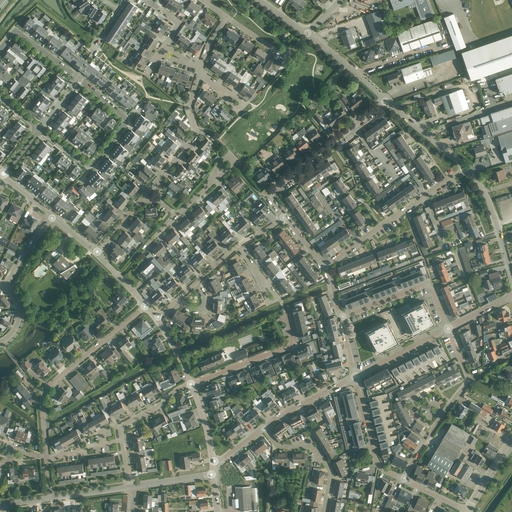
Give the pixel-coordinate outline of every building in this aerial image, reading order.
[(83,0),(72,0),(73,0),(76,5),(78,4),(81,8),(79,10),(90,3),(89,2),(90,2),(89,0),(83,0)] [(171,9),(176,0),(165,0),(165,1),(168,3),(167,4),(167,6),(171,9)] [(182,9),(188,0),(183,0),(183,1),(181,0),(176,0),(171,9),(174,11),(176,11),(178,10),(180,11),(181,11),(182,9)] [(190,2),(188,1),(188,0),(182,9),(181,11),(188,16),(191,12),(196,5),(193,2),(190,2)] [(289,0),(288,2),(294,7),(295,6),(300,10),(300,11),(302,7),(305,3),(301,0),(289,0)] [(390,0),(394,10),(415,3),(421,20),(434,15),(427,0),(390,0)] [(90,3),(79,10),(81,13),(86,16),(87,14),(92,17),(90,19),(91,19),(97,9),(97,8),(97,7),(94,5),(93,6),(92,5),(90,9),(89,8),(87,5),(90,3)] [(127,7),(134,12),(137,7),(130,3),(127,7)] [(194,24),(200,16),(197,14),(200,9),(200,7),(196,5),(191,12),(195,16),(193,20),(195,21),(193,23),(194,24)] [(127,7),(124,12),(131,17),(134,12),(127,7)] [(97,9),(91,19),(96,23),(98,21),(101,23),(103,20),(105,18),(104,18),(106,15),(106,14),(106,13),(103,11),(102,12),(101,11),(99,14),(95,12),(97,9)] [(387,37),(386,33),(378,10),(365,15),(371,31),(372,33),(367,34),(369,39),(373,37),(374,37),(375,42),(387,37)] [(124,12),(121,16),(128,21),(131,17),(124,12)] [(448,14),(443,16),(456,49),(465,45),(453,12),(448,14)] [(206,13),(202,19),(199,17),(200,16),(194,24),(192,27),(195,29),(201,21),(202,22),(203,21),(211,27),(216,20),(206,13)] [(157,17),(159,19),(158,21),(159,22),(158,25),(155,23),(166,31),(168,27),(168,24),(163,21),(165,18),(159,14),(157,17)] [(121,16),(118,21),(125,26),(128,21),(121,16)] [(441,17),(397,32),(403,52),(432,43),(436,55),(454,48),(441,17)] [(25,27),(24,28),(27,30),(28,29),(29,30),(32,25),(35,27),(39,22),(35,18),(33,20),(30,18),(28,21),(28,20),(25,23),(26,24),(24,26),(25,27)] [(118,21),(115,25),(122,30),(125,26),(118,21)] [(38,37),(44,29),(42,28),(44,25),(39,22),(35,27),(37,29),(33,34),(35,34),(34,35),(37,37),(38,37)] [(144,27),(150,31),(152,28),(142,22),(140,24),(144,27)] [(166,31),(155,23),(152,28),(161,34),(163,34),(166,31)] [(115,25),(112,30),(119,35),(122,30),(115,25)] [(176,36),(179,38),(176,42),(181,45),(186,37),(182,34),(186,27),(184,25),(176,36)] [(150,31),(144,27),(142,30),(151,36),(152,33),(150,31)] [(341,32),(343,35),(342,35),(346,46),(354,43),(353,40),(355,39),(354,35),(354,34),(352,28),(350,29),(349,29),(341,32)] [(48,38),(53,32),(48,29),(46,31),(44,29),(38,37),(39,38),(38,39),(41,41),(41,40),(42,41),(46,36),(48,38)] [(112,30),(109,34),(116,39),(119,35),(112,30)] [(229,30),(223,38),(233,45),(239,36),(234,32),(233,33),(229,30)] [(192,39),(195,41),(201,33),(197,31),(195,33),(196,34),(192,39)] [(52,48),(58,40),(59,38),(55,34),(54,35),(52,33),(53,33),(53,32),(48,38),(51,40),(47,44),(48,45),(47,46),(50,48),(51,47),(52,48)] [(113,44),(116,39),(109,34),(106,39),(113,44)] [(389,52),(401,48),(396,34),(392,35),(393,38),(386,40),(389,52)] [(511,34),(461,52),(471,79),(511,64),(511,34)] [(145,40),(155,47),(158,42),(148,35),(145,40)] [(195,41),(192,39),(191,40),(186,37),(181,45),(186,48),(189,43),(192,45),(194,42),(195,41)] [(139,44),(137,43),(131,38),(129,41),(136,45),(135,45),(145,52),(148,49),(151,51),(155,47),(145,40),(144,42),(141,40),(139,44)] [(244,39),(238,47),(241,49),(242,48),(249,52),(253,45),(244,39)] [(67,43),(67,42),(65,40),(62,44),(58,40),(52,48),(51,49),(54,52),(55,51),(56,51),(59,47),(62,49),(61,50),(67,43)] [(11,50),(25,61),(27,58),(20,52),(23,48),(16,42),(12,47),(13,48),(11,50)] [(194,42),(192,45),(189,50),(193,54),(196,50),(199,51),(203,46),(200,44),(199,46),(194,42)] [(66,58),(72,51),(74,48),(67,43),(61,50),(63,52),(61,54),(66,58)] [(143,56),(145,52),(135,45),(134,48),(139,52),(137,54),(135,53),(134,56),(143,63),(147,58),(143,56)] [(371,49),(362,53),(365,62),(375,58),(373,54),(376,53),(376,55),(383,52),(380,45),(374,48),(375,50),(372,51),(371,49)] [(229,56),(234,60),(234,59),(234,60),(240,51),(235,47),(229,56)] [(253,55),(262,61),(267,54),(258,48),(253,55)] [(25,61),(11,50),(9,53),(8,52),(4,57),(12,63),(15,59),(22,65),(25,61)] [(433,66),(456,58),(453,50),(430,57),(433,66)] [(70,62),(76,54),(72,51),(66,58),(70,62)] [(216,72),(223,61),(219,58),(220,57),(214,53),(212,56),(217,60),(212,67),(212,69),(216,72)] [(75,65),(81,58),(76,54),(70,62),(75,65)] [(143,63),(134,56),(133,56),(132,55),(129,60),(130,61),(128,64),(134,69),(137,65),(140,68),(143,63)] [(281,64),(271,57),(264,67),(271,72),(273,69),(276,71),(278,69),(281,71),(286,65),(282,63),(281,64)] [(23,75),(27,78),(38,64),(35,62),(36,62),(31,58),(25,65),(29,68),(23,75)] [(80,69),(80,68),(85,61),(81,58),(75,65),(80,69)] [(223,61),(216,72),(220,74),(222,74),(226,68),(227,67),(230,69),(235,61),(232,59),(228,64),(223,61)] [(0,71),(10,80),(13,76),(6,71),(9,67),(1,61),(0,62),(0,71)] [(85,61),(80,68),(80,69),(82,70),(84,72),(90,65),(87,63),(85,61)] [(230,83),(237,73),(233,70),(238,63),(235,61),(230,69),(232,70),(231,72),(226,79),(227,81),(230,83)] [(399,81),(398,77),(403,76),(406,84),(432,74),(430,67),(422,70),(420,62),(401,69),(402,72),(387,77),(389,84),(399,81)] [(166,66),(164,65),(161,63),(158,73),(163,75),(166,66)] [(27,78),(30,81),(36,74),(39,77),(45,69),(41,66),(40,66),(38,64),(27,78)] [(256,74),(261,68),(262,66),(259,64),(253,72),(256,74)] [(90,65),(84,72),(88,76),(94,68),(90,65)] [(93,79),(99,72),(94,68),(88,76),(93,79)] [(261,68),(256,74),(256,75),(259,78),(260,77),(264,71),(261,68)] [(175,69),(172,80),(177,82),(180,73),(175,71),(175,69)] [(237,73),(230,83),(234,86),(236,86),(241,79),(242,77),(245,79),(249,73),(250,72),(248,70),(247,72),(246,71),(242,76),(238,73),(237,73)] [(10,80),(0,71),(0,77),(0,78),(7,83),(10,80)] [(99,72),(93,79),(97,83),(103,75),(99,72)] [(511,72),(495,79),(499,92),(498,92),(500,92),(500,93),(503,95),(505,94),(505,95),(505,94),(511,92),(511,72)] [(53,81),(61,87),(65,82),(62,80),(64,78),(58,73),(56,76),(57,76),(53,81)] [(27,78),(23,75),(18,82),(14,79),(8,87),(13,90),(16,92),(27,78)] [(103,75),(97,83),(102,86),(104,84),(106,86),(110,81),(108,79),(103,75)] [(191,82),(188,80),(189,76),(185,75),(181,83),(186,85),(185,87),(189,88),(191,82)] [(30,81),(27,78),(16,92),(18,94),(23,98),(29,91),(25,88),(30,81)] [(61,87),(53,81),(50,85),(57,91),(61,87)] [(110,81),(106,86),(108,88),(106,90),(111,94),(117,87),(112,83),(110,81)] [(57,91),(50,85),(48,83),(44,88),(43,87),(41,90),(45,92),(49,96),(51,94),(54,96),(57,91)] [(245,95),(250,87),(246,83),(241,90),(241,92),(245,95)] [(117,87),(111,94),(115,97),(121,90),(117,87)] [(250,87),(245,95),(249,97),(251,97),(255,90),(250,87)] [(120,101),(126,94),(128,91),(123,88),(121,90),(115,97),(120,101)] [(441,95),(448,115),(469,108),(468,106),(471,105),(469,99),(466,100),(462,88),(441,95)] [(85,91),(83,93),(81,95),(79,94),(75,98),(85,106),(89,101),(86,99),(90,95),(85,91)] [(206,102),(211,95),(207,91),(204,95),(201,93),(197,99),(200,101),(201,99),(206,102)] [(49,96),(45,92),(43,95),(43,94),(39,99),(46,105),(50,100),(48,98),(49,96)] [(126,94),(120,101),(124,105),(130,97),(126,94)] [(132,95),(130,97),(124,105),(129,108),(131,106),(133,108),(137,103),(139,100),(132,95)] [(211,95),(206,102),(210,106),(216,98),(211,95)] [(348,103),(353,110),(358,107),(357,107),(363,102),(363,103),(363,102),(358,95),(348,103)] [(185,102),(186,99),(177,96),(176,99),(181,104),(182,101),(185,102)] [(339,99),(346,107),(344,105),(349,102),(344,96),(339,99)] [(442,103),(440,97),(440,96),(433,99),(422,103),(426,113),(427,113),(428,116),(436,114),(432,104),(435,103),(435,105),(442,103)] [(72,103),(82,110),(85,106),(75,98),(72,103)] [(46,105),(39,99),(35,104),(43,109),(46,105)] [(333,115),(339,122),(345,117),(344,116),(347,114),(343,109),(346,107),(339,99),(340,100),(337,102),(340,106),(337,108),(338,110),(333,115)] [(82,110),(72,103),(68,107),(71,109),(69,111),(74,115),(76,117),(78,115),(78,114),(81,110),(82,110)] [(146,104),(144,108),(145,108),(145,109),(147,110),(148,111),(146,115),(154,120),(158,113),(155,111),(156,108),(153,107),(154,106),(151,105),(148,103),(147,104),(146,104)] [(29,110),(28,112),(33,117),(35,115),(37,112),(39,114),(43,109),(35,104),(32,108),(31,108),(29,110)] [(216,105),(211,112),(215,117),(218,115),(223,120),(225,118),(227,121),(228,120),(230,119),(230,118),(231,117),(223,108),(221,110),(216,105)] [(488,123),(511,114),(511,106),(490,113),(491,114),(480,118),(482,125),(488,123)] [(95,120),(102,112),(101,112),(102,111),(99,108),(98,109),(97,109),(94,113),(91,111),(89,114),(87,116),(88,116),(90,118),(91,116),(95,120)] [(8,113),(7,112),(8,112),(5,109),(5,110),(4,110),(0,114),(0,119),(0,120),(0,119),(0,123),(3,125),(4,124),(7,119),(5,118),(8,113)] [(339,122),(333,115),(326,119),(325,118),(323,120),(315,110),(311,112),(322,125),(325,123),(328,128),(331,126),(332,127),(339,122)] [(61,117),(68,122),(72,118),(74,115),(69,111),(67,114),(64,112),(61,117)] [(102,112),(95,120),(98,122),(96,124),(100,128),(105,122),(103,120),(106,116),(105,115),(106,114),(103,112),(102,113),(102,112)] [(511,114),(488,123),(492,136),(511,129),(511,114)] [(136,120),(146,126),(149,121),(152,123),(154,120),(146,115),(148,116),(146,119),(141,115),(139,118),(138,117),(136,120)] [(57,121),(65,127),(68,122),(61,117),(57,121)] [(105,122),(100,128),(105,131),(107,129),(109,131),(111,128),(112,129),(114,126),(113,126),(115,123),(115,122),(115,121),(113,119),(112,120),(111,119),(107,124),(105,122)] [(379,123),(384,129),(390,126),(391,127),(394,125),(390,120),(387,122),(385,119),(379,123)] [(14,127),(22,132),(25,128),(23,126),(25,124),(20,120),(18,122),(14,127)] [(144,136),(146,133),(143,131),(146,126),(136,120),(135,122),(136,123),(134,125),(140,129),(138,132),(144,136)] [(176,126),(178,128),(184,132),(188,127),(180,120),(176,126)] [(65,127),(57,121),(54,126),(56,127),(52,132),(57,136),(59,134),(61,135),(63,132),(61,131),(65,127)] [(454,132),(455,134),(471,129),(470,125),(469,122),(463,123),(452,127),(454,132)] [(384,129),(379,123),(375,126),(380,133),(384,129)] [(484,139),(491,137),(487,124),(483,125),(486,134),(483,135),(484,139)] [(380,133),(375,126),(369,130),(374,137),(380,133)] [(22,132),(14,127),(11,131),(18,137),(22,132)] [(184,132),(178,128),(176,130),(174,129),(172,131),(173,132),(171,134),(172,136),(173,136),(175,134),(182,140),(186,134),(184,132)] [(315,129),(311,132),(308,129),(306,131),(303,128),(300,130),(306,137),(304,135),(307,133),(314,142),(321,136),(315,129)] [(15,142),(18,137),(11,131),(9,129),(2,137),(4,138),(5,138),(10,142),(12,140),(15,142)] [(77,144),(83,136),(79,132),(80,131),(77,129),(76,131),(73,134),(76,136),(72,140),(73,141),(73,142),(75,144),(76,143),(77,144)] [(309,146),(304,139),(306,137),(300,130),(299,129),(297,131),(298,132),(296,134),(298,136),(293,140),(302,151),(309,146)] [(471,129),(455,134),(457,142),(468,138),(467,135),(472,133),(471,129)] [(374,137),(369,130),(364,134),(369,140),(374,137)] [(129,133),(128,132),(127,135),(135,141),(139,137),(141,138),(143,136),(144,136),(138,132),(136,134),(131,131),(129,133)] [(164,141),(174,149),(177,145),(170,138),(172,136),(171,134),(166,131),(167,131),(165,134),(168,137),(164,141)] [(511,131),(497,136),(502,150),(501,150),(500,151),(501,156),(503,157),(504,156),(506,163),(511,161),(511,131)] [(127,146),(131,150),(134,147),(132,146),(135,141),(127,135),(125,137),(126,138),(124,140),(129,144),(127,146)] [(398,145),(405,140),(401,135),(394,140),(398,145)] [(83,136),(77,144),(77,145),(79,147),(80,146),(81,147),(85,143),(87,145),(91,140),(88,138),(87,139),(83,136)] [(202,142),(209,148),(213,143),(206,137),(202,142)] [(91,140),(87,145),(89,147),(86,151),(87,152),(86,153),(89,155),(90,154),(93,152),(93,153),(96,150),(95,149),(97,147),(92,143),(93,142),(91,140)] [(401,150),(408,145),(405,140),(398,145),(401,150)] [(174,149),(164,141),(161,146),(160,145),(158,148),(165,154),(167,151),(170,153),(174,149)] [(40,147),(47,153),(51,148),(51,149),(53,146),(47,142),(46,144),(43,142),(40,147)] [(209,148),(202,142),(198,146),(202,149),(200,152),(207,158),(209,155),(207,154),(209,152),(207,150),(209,148)] [(297,155),(295,152),(297,150),(292,143),(290,144),(291,145),(289,147),(290,149),(284,154),(289,161),(297,155)] [(350,156),(357,151),(354,146),(355,145),(353,143),(348,146),(350,149),(347,151),(350,156)] [(125,148),(120,145),(118,147),(117,146),(115,149),(124,156),(126,157),(131,150),(127,146),(125,148)] [(405,155),(412,150),(408,145),(401,150),(405,155)] [(485,150),(483,145),(473,148),(471,149),(472,154),(475,154),(476,157),(487,154),(486,149),(485,150)] [(36,151),(43,157),(47,153),(40,147),(36,151)] [(163,156),(165,154),(158,148),(156,151),(154,153),(157,155),(155,158),(161,163),(165,159),(163,156)] [(115,160),(120,164),(122,161),(121,160),(124,156),(115,149),(113,151),(114,152),(113,154),(117,158),(115,160)] [(412,150),(405,155),(409,161),(416,156),(412,150)] [(43,157),(36,151),(32,156),(35,158),(33,160),(38,164),(40,162),(43,157)] [(197,162),(201,157),(202,158),(203,158),(205,160),(207,158),(200,152),(198,155),(194,151),(190,155),(197,162)] [(357,151),(350,156),(354,161),(356,164),(355,164),(355,165),(364,158),(362,156),(361,157),(357,151)] [(188,166),(195,172),(197,169),(195,168),(199,163),(197,162),(190,155),(186,160),(190,163),(188,166)] [(417,165),(424,160),(420,155),(413,160),(417,165)] [(52,163),(55,165),(56,164),(60,167),(67,160),(66,159),(67,158),(64,156),(63,157),(62,156),(59,160),(56,158),(53,163),(52,163)] [(141,158),(138,156),(133,162),(136,164),(141,158)] [(278,157),(269,165),(275,172),(279,168),(280,169),(285,165),(278,157)] [(161,163),(155,158),(151,162),(149,160),(146,162),(146,163),(147,163),(153,168),(156,166),(158,167),(161,163)] [(364,158),(355,165),(356,167),(360,172),(367,167),(363,162),(365,160),(364,158)] [(65,175),(70,169),(68,167),(71,163),(70,162),(71,161),(68,159),(67,160),(60,167),(65,171),(63,172),(66,174),(65,175)] [(104,163),(113,170),(117,165),(118,167),(120,164),(115,160),(114,163),(109,159),(107,161),(106,160),(104,163)] [(420,170),(427,166),(424,160),(417,165),(420,170)] [(322,165),(327,171),(332,168),(334,171),(337,169),(333,163),(331,165),(328,161),(322,165)] [(113,170),(104,163),(102,165),(103,166),(101,168),(106,172),(104,175),(109,179),(111,176),(110,174),(113,170)] [(178,170),(185,176),(188,178),(192,173),(193,174),(195,172),(188,166),(186,169),(182,165),(178,170)] [(318,168),(322,175),(327,171),(322,165),(318,168)] [(138,169),(149,178),(153,173),(146,166),(141,171),(140,170),(140,171),(138,169)] [(424,175),(431,171),(427,166),(420,170),(424,175)] [(70,169),(65,175),(70,179),(72,176),(74,178),(76,176),(77,177),(79,174),(78,173),(80,171),(79,170),(80,169),(77,167),(77,168),(76,167),(72,171),(70,169)] [(366,179),(373,174),(371,172),(370,173),(367,167),(360,172),(363,178),(365,177),(366,179)] [(26,179),(32,172),(32,173),(26,168),(25,170),(22,168),(20,170),(20,169),(17,173),(16,175),(16,176),(16,177),(19,180),(20,179),(22,177),(23,177),(26,179)] [(264,168),(255,176),(260,183),(270,176),(264,168)] [(312,172),(317,179),(319,181),(321,180),(319,177),(322,175),(318,168),(312,172)] [(149,178),(138,169),(136,172),(138,173),(136,176),(143,183),(148,177),(149,178)] [(495,181),(506,178),(503,169),(493,173),(495,181)] [(185,176),(178,170),(174,174),(182,180),(185,176)] [(431,171),(424,175),(428,181),(435,176),(431,171)] [(30,189),(38,180),(33,176),(35,174),(32,172),(26,179),(28,177),(30,179),(26,184),(29,186),(28,187),(30,189)] [(92,176),(100,184),(102,182),(105,184),(110,179),(109,179),(104,175),(102,177),(97,172),(95,174),(94,174),(92,176)] [(307,176),(312,182),(317,179),(312,172),(307,176)] [(369,188),(379,182),(373,174),(366,179),(368,181),(365,183),(369,188)] [(89,186),(95,192),(100,187),(98,186),(100,184),(92,176),(90,178),(91,179),(89,181),(93,185),(91,187),(89,186)] [(247,185),(238,176),(236,178),(235,177),(230,181),(230,180),(227,183),(236,193),(239,191),(238,190),(242,186),(244,187),(247,185)] [(307,186),(312,182),(307,176),(302,179),(307,186)] [(336,188),(343,183),(340,178),(333,183),(336,188)] [(42,189),(46,183),(46,184),(43,182),(42,183),(38,180),(30,189),(33,191),(33,190),(36,192),(40,187),(42,189)] [(182,181),(180,183),(188,190),(190,188),(188,186),(182,181)] [(133,182),(126,191),(132,196),(139,188),(133,182)] [(171,197),(174,194),(174,195),(178,189),(180,191),(183,188),(178,183),(176,186),(171,182),(166,188),(169,190),(167,193),(171,197)] [(382,187),(381,188),(379,189),(377,186),(380,184),(378,182),(379,182),(369,188),(373,194),(374,192),(376,195),(384,189),(382,187)] [(44,200),(52,191),(47,187),(49,185),(46,183),(42,189),(44,191),(40,195),(43,197),(42,198),(44,200)] [(339,198),(346,193),(344,191),(347,189),(343,183),(336,188),(337,188),(334,190),(338,195),(339,198)] [(407,187),(412,194),(417,191),(412,184),(407,187)] [(95,192),(89,186),(86,189),(85,188),(83,186),(83,187),(82,186),(79,189),(79,190),(81,193),(82,196),(83,195),(85,198),(88,195),(89,197),(95,192)] [(216,195),(229,209),(230,208),(229,206),(230,206),(228,203),(228,202),(225,199),(229,195),(222,187),(218,191),(219,193),(216,195)] [(326,196),(328,195),(331,193),(329,191),(327,187),(324,189),(322,191),(326,196)] [(412,194),(407,187),(401,191),(406,198),(412,194)] [(56,200),(61,194),(60,195),(57,193),(56,194),(52,191),(44,200),(47,202),(48,201),(50,203),(54,198),(56,200)] [(126,205),(129,201),(127,199),(129,196),(123,191),(118,195),(121,197),(119,200),(126,205)] [(396,195),(401,202),(406,198),(401,191),(396,195)] [(465,204),(463,200),(466,199),(463,192),(457,194),(460,201),(460,202),(463,209),(464,212),(470,209),(472,208),(470,202),(465,204)] [(251,196),(248,193),(243,198),(246,201),(251,196)] [(289,203),(295,198),(292,193),(285,198),(289,203)] [(346,204),(353,199),(349,194),(348,195),(346,193),(339,198),(341,200),(342,199),(346,204)] [(58,211),(66,202),(61,199),(63,196),(61,194),(56,200),(58,202),(55,207),(57,208),(56,209),(58,211)] [(455,208),(456,208),(458,207),(457,203),(460,202),(460,201),(457,194),(451,196),(454,204),(455,208)] [(219,204),(224,210),(226,212),(229,209),(216,195),(213,198),(212,196),(206,202),(208,204),(205,207),(206,207),(205,207),(211,214),(210,212),(219,204)] [(396,195),(391,198),(396,205),(401,202),(396,195)] [(0,209),(2,210),(5,204),(6,205),(9,200),(5,198),(4,199),(0,196),(0,209)] [(451,196),(445,199),(448,206),(450,210),(452,209),(451,205),(454,204),(451,196)] [(295,198),(289,203),(292,208),(299,203),(295,198)] [(396,205),(391,198),(386,202),(391,209),(396,205)] [(317,199),(313,202),(316,207),(321,204),(317,199)] [(348,207),(350,210),(347,211),(349,214),(355,210),(353,207),(357,205),(353,199),(346,204),(346,205),(343,207),(344,209),(348,207)] [(448,206),(445,199),(440,201),(442,208),(448,206)] [(119,200),(115,204),(122,210),(126,205),(119,200)] [(262,220),(267,216),(264,213),(269,208),(262,201),(257,206),(253,210),(255,212),(255,213),(262,220)] [(442,208),(440,201),(433,203),(436,211),(442,208)] [(66,202),(58,211),(61,213),(62,212),(64,214),(68,209),(70,211),(68,213),(69,213),(75,205),(70,202),(68,204),(66,202)] [(114,219),(118,215),(116,214),(118,211),(114,208),(114,207),(112,205),(107,202),(105,205),(107,206),(105,208),(108,211),(106,213),(114,219)] [(391,209),(386,202),(381,205),(379,202),(375,205),(381,212),(384,210),(386,212),(391,209)] [(299,203),(292,208),(292,210),(293,212),(295,212),(296,214),(303,209),(299,203)] [(12,204),(8,212),(12,214),(9,219),(16,223),(20,216),(17,214),(20,208),(12,204)] [(321,204),(316,207),(315,208),(319,213),(324,209),(321,204)] [(75,205),(69,213),(72,216),(70,219),(71,219),(70,220),(73,223),(74,222),(75,223),(77,220),(78,220),(79,218),(79,217),(81,215),(78,213),(80,211),(74,206),(75,205)] [(149,208),(145,209),(146,217),(157,215),(156,207),(153,208),(153,207),(149,208)] [(204,215),(206,213),(209,216),(211,214),(205,207),(203,209),(201,207),(196,210),(204,219),(206,218),(204,215)] [(245,211),(243,209),(241,210),(245,215),(247,217),(249,216),(245,211)] [(303,209),(296,214),(300,219),(306,214),(303,209)] [(324,209),(319,213),(320,212),(324,217),(328,214),(324,209)] [(192,219),(198,225),(204,219),(196,210),(192,214),(194,217),(192,219)] [(355,220),(362,216),(358,210),(356,212),(355,210),(349,214),(351,216),(352,215),(355,220)] [(474,220),(472,216),(471,214),(472,214),(471,210),(455,216),(457,220),(464,217),(466,223),(474,220)] [(164,211),(160,217),(163,220),(168,214),(164,211)] [(114,219),(106,213),(104,216),(101,213),(99,215),(98,213),(96,216),(101,220),(103,218),(110,224),(114,219)] [(262,220),(255,213),(250,217),(257,225),(262,220)] [(306,214),(300,219),(303,223),(310,219),(306,214)] [(416,223),(423,220),(421,214),(413,217),(416,223)] [(25,218),(21,225),(25,227),(24,227),(31,231),(33,228),(34,228),(38,221),(30,216),(28,220),(25,218)] [(362,216),(355,220),(359,226),(358,227),(359,229),(364,225),(363,223),(366,221),(362,216)] [(140,228),(142,226),(146,229),(148,227),(149,229),(152,226),(146,221),(144,224),(137,218),(133,222),(144,231),(140,228)] [(189,229),(193,225),(195,228),(198,225),(192,219),(189,221),(187,218),(183,222),(189,229)] [(227,227),(229,225),(227,223),(222,218),(220,220),(222,222),(227,227)] [(239,222),(246,230),(251,226),(244,218),(239,222)] [(307,229),(316,222),(315,220),(312,222),(310,219),(303,223),(307,229)] [(423,220),(416,223),(418,229),(428,225),(427,223),(425,224),(423,220)] [(474,220),(466,223),(468,229),(476,226),(474,220)] [(104,232),(107,228),(101,222),(97,226),(104,232)] [(144,231),(133,222),(130,227),(137,233),(134,235),(139,240),(142,237),(140,236),(144,231)] [(184,237),(191,231),(189,229),(183,222),(179,226),(181,228),(179,230),(183,236),(184,237)] [(239,222),(234,226),(241,234),(246,230),(239,222)] [(316,222),(307,229),(311,234),(312,233),(314,236),(321,231),(319,228),(320,226),(317,222),(316,222)] [(428,225),(418,229),(420,235),(428,232),(426,227),(428,225)] [(98,234),(89,226),(84,232),(87,235),(87,236),(92,240),(98,234)] [(478,232),(476,226),(468,229),(465,230),(466,234),(470,232),(471,235),(473,238),(479,236),(478,232)] [(228,228),(223,232),(230,240),(230,239),(231,239),(233,237),(234,236),(228,228)] [(340,232),(345,239),(345,240),(346,240),(348,238),(348,237),(350,235),(345,229),(340,232)] [(170,234),(175,240),(178,243),(180,241),(177,239),(180,236),(174,230),(170,234)] [(230,240),(223,232),(218,236),(213,230),(211,232),(216,237),(218,241),(221,239),(225,244),(230,240)] [(279,239),(286,234),(283,230),(276,236),(279,239)] [(139,240),(134,235),(132,238),(125,232),(121,236),(128,243),(129,242),(132,245),(135,241),(137,243),(139,240)] [(213,240),(216,237),(211,232),(208,234),(211,238),(207,242),(216,252),(217,252),(218,252),(220,250),(220,249),(221,248),(214,241),(215,241),(213,240)] [(340,243),(345,239),(340,232),(335,236),(340,243)] [(428,232),(420,235),(422,241),(430,238),(428,232)] [(175,240),(170,234),(166,238),(171,244),(175,240)] [(282,243),(289,238),(286,234),(279,239),(282,243)] [(128,243),(121,236),(118,241),(124,246),(122,249),(125,251),(128,254),(130,251),(128,250),(130,248),(126,245),(128,243)] [(184,237),(183,236),(180,238),(188,246),(190,244),(184,237)] [(330,240),(334,246),(340,243),(335,236),(330,240)] [(6,247),(8,244),(7,243),(8,240),(3,237),(0,242),(0,244),(5,247),(6,247)] [(285,248),(292,242),(289,238),(282,243),(285,248)] [(430,238),(422,241),(425,247),(432,244),(430,238)] [(406,241),(409,249),(410,249),(411,252),(417,250),(413,239),(406,241)] [(325,243),(329,250),(334,246),(330,240),(325,243)] [(253,246),(255,248),(251,251),(255,256),(263,250),(259,245),(261,244),(259,241),(253,246)] [(329,250),(325,243),(324,243),(323,241),(318,244),(324,254),(329,250)] [(400,244),(405,255),(404,251),(409,249),(406,241),(400,244)] [(8,244),(6,247),(14,251),(17,246),(9,242),(8,244)] [(157,246),(162,252),(167,248),(170,253),(173,251),(170,248),(165,242),(163,244),(161,242),(157,246)] [(216,252),(207,242),(209,245),(205,249),(211,256),(216,252)] [(292,242),(285,248),(283,249),(285,252),(285,251),(287,253),(288,252),(296,246),(292,242)] [(483,244),(483,242),(476,243),(477,246),(475,247),(476,249),(474,249),(474,252),(477,251),(477,253),(487,250),(486,244),(483,244)] [(405,255),(400,244),(395,246),(398,254),(399,257),(405,255)] [(170,248),(173,251),(177,256),(180,253),(173,245),(170,248)] [(125,251),(122,249),(118,246),(115,248),(114,247),(112,249),(114,251),(111,254),(114,256),(111,259),(116,262),(118,259),(116,258),(120,254),(122,255),(125,251)] [(162,252),(157,246),(152,250),(158,256),(160,254),(163,257),(165,255),(162,252)] [(288,252),(291,256),(299,250),(296,246),(288,252)] [(398,254),(395,246),(389,248),(392,256),(398,254)] [(392,256),(389,248),(383,250),(386,258),(392,256)] [(263,250),(255,256),(258,260),(266,254),(263,250)] [(386,258),(383,250),(377,253),(380,260),(386,258)] [(487,250),(477,253),(477,254),(478,258),(481,258),(489,256),(487,250)] [(195,257),(202,265),(207,260),(200,252),(195,257)] [(62,256),(57,260),(51,254),(48,257),(62,270),(61,271),(67,278),(78,267),(75,265),(71,267),(68,264),(69,263),(62,256)] [(367,257),(370,264),(376,262),(373,254),(367,257)] [(190,261),(189,260),(185,255),(183,257),(187,262),(191,267),(192,268),(191,265),(193,264),(197,269),(202,265),(195,257),(190,261)] [(299,266),(306,260),(303,256),(296,262),(299,266)] [(489,256),(481,258),(482,261),(479,262),(479,263),(472,265),(473,270),(475,270),(475,271),(478,270),(478,269),(481,268),(480,264),(490,262),(489,256)] [(149,275),(148,274),(154,268),(158,273),(164,267),(154,257),(149,263),(151,265),(148,268),(145,266),(142,269),(143,269),(139,274),(144,280),(149,275)] [(159,257),(157,259),(162,265),(165,263),(159,257)] [(182,269),(189,277),(193,273),(190,269),(190,268),(191,267),(187,262),(183,257),(184,259),(181,262),(185,266),(182,269)] [(370,264),(367,257),(361,259),(364,267),(370,264)] [(0,263),(0,275),(1,276),(6,267),(9,269),(12,262),(7,259),(3,266),(0,263)] [(364,267),(361,259),(355,261),(358,269),(364,267)] [(442,260),(441,259),(434,262),(435,266),(436,265),(438,270),(448,266),(447,265),(445,259),(442,260)] [(302,270),(310,265),(306,260),(299,266),(302,270)] [(227,267),(229,266),(232,271),(241,266),(238,261),(234,264),(232,261),(226,264),(227,267)] [(358,269),(355,261),(349,263),(352,271),(358,269)] [(272,262),(264,268),(267,272),(275,266),(272,262)] [(344,266),(347,273),(352,271),(349,263),(344,266)] [(441,276),(447,273),(446,270),(449,269),(449,268),(453,266),(452,263),(447,265),(448,266),(438,270),(441,276)] [(176,272),(171,267),(168,264),(166,266),(166,267),(168,269),(169,269),(174,274),(176,272)] [(310,265),(302,270),(305,274),(313,268),(310,265)] [(241,266),(232,271),(234,276),(243,272),(241,266)] [(267,272),(271,277),(279,271),(275,266),(267,272)] [(347,273),(344,266),(338,268),(341,276),(347,273)] [(416,272),(420,281),(425,279),(424,274),(426,273),(424,266),(420,268),(420,270),(416,272)] [(168,269),(166,267),(164,269),(172,277),(174,275),(174,274),(169,269),(168,269)] [(313,268),(305,274),(308,278),(316,273),(313,268)] [(373,274),(374,277),(383,273),(381,268),(378,269),(379,271),(373,274)] [(189,277),(182,269),(177,273),(184,281),(189,277)] [(503,287),(498,272),(498,271),(488,274),(490,280),(489,280),(489,279),(484,280),(487,289),(491,288),(490,282),(493,282),(495,289),(503,287)] [(410,274),(414,283),(420,281),(416,272),(410,274)] [(447,273),(441,276),(443,282),(450,279),(449,276),(451,275),(450,272),(447,273)] [(316,273),(308,278),(312,282),(319,277),(316,273)] [(405,276),(408,285),(414,283),(410,274),(405,276)] [(219,280),(217,280),(214,275),(209,278),(211,281),(207,283),(209,288),(220,283),(219,280)] [(396,277),(398,284),(401,283),(403,287),(408,285),(405,276),(400,278),(400,276),(396,277)] [(388,282),(392,291),(398,289),(396,285),(398,284),(396,277),(392,279),(393,281),(388,282)] [(165,279),(175,289),(179,285),(172,278),(168,282),(165,279)] [(240,287),(249,283),(246,278),(238,282),(240,287)] [(284,278),(277,284),(280,289),(290,281),(288,278),(286,280),(284,278)] [(175,289),(165,279),(161,283),(158,280),(156,282),(160,287),(163,285),(170,293),(175,289)] [(290,281),(280,289),(284,294),(292,287),(295,291),(300,287),(297,284),(295,286),(290,281)] [(158,289),(160,287),(156,282),(151,286),(155,289),(156,288),(157,289),(153,293),(161,302),(162,301),(163,302),(165,300),(165,299),(166,298),(158,289)] [(383,285),(386,294),(392,291),(388,282),(383,285)] [(212,293),(221,289),(220,287),(222,286),(220,283),(209,288),(212,293)] [(249,283),(240,287),(237,289),(239,292),(242,290),(243,292),(252,288),(249,283)] [(377,287),(381,296),(386,294),(383,285),(377,287)] [(443,294),(450,291),(447,285),(440,288),(443,294)] [(368,288),(371,295),(373,294),(375,298),(381,296),(377,287),(373,289),(372,286),(368,288)] [(361,293),(364,302),(370,300),(368,296),(371,295),(368,288),(364,289),(365,291),(361,293)] [(448,306),(455,303),(453,299),(456,298),(464,294),(465,296),(466,298),(471,296),(469,290),(455,296),(452,297),(445,300),(448,306)] [(452,297),(450,291),(443,294),(445,300),(452,297)] [(124,307),(121,304),(127,299),(122,293),(119,296),(117,294),(113,299),(118,304),(113,309),(118,313),(124,307)] [(157,306),(161,302),(153,293),(154,294),(150,298),(147,296),(145,298),(150,303),(152,301),(157,306)] [(355,295),(359,304),(364,302),(361,293),(355,295)] [(249,303),(257,299),(255,294),(246,298),(249,303)] [(0,306),(4,306),(4,307),(9,307),(9,303),(2,296),(0,295),(0,306)] [(320,304),(328,301),(325,295),(318,298),(320,304)] [(350,298),(353,306),(359,304),(355,295),(350,298)] [(353,306),(350,298),(345,299),(344,297),(340,299),(343,305),(346,304),(348,309),(353,306)] [(223,306),(223,300),(223,298),(221,298),(219,298),(218,300),(213,299),(213,305),(223,306)] [(257,299),(249,303),(249,304),(245,305),(248,310),(244,312),(245,315),(251,312),(250,309),(260,304),(257,299)] [(435,324),(430,314),(425,305),(427,304),(425,300),(401,313),(397,315),(394,308),(380,313),(384,321),(364,332),(366,336),(367,335),(370,340),(377,354),(382,351),(383,352),(394,346),(394,345),(399,342),(418,332),(419,334),(430,328),(430,326),(435,324)] [(328,301),(320,304),(323,310),(330,307),(328,301)] [(295,308),(292,308),(293,313),(303,311),(301,306),(302,306),(302,302),(294,305),(295,308)] [(457,308),(450,311),(452,317),(459,314),(458,311),(461,310),(460,309),(462,308),(462,309),(465,308),(464,307),(469,305),(468,303),(459,307),(460,307),(457,308)] [(63,304),(57,309),(62,314),(67,309),(63,304)] [(325,316),(332,313),(330,307),(323,310),(323,311),(322,312),(323,314),(324,314),(325,316)] [(100,313),(102,315),(97,320),(97,321),(94,323),(99,329),(108,322),(105,319),(108,316),(101,308),(97,312),(99,314),(100,313)] [(505,312),(505,309),(498,310),(499,313),(497,314),(498,320),(500,319),(500,321),(507,320),(506,318),(509,318),(509,315),(510,315),(509,313),(508,313),(508,312),(505,312)] [(176,323),(182,313),(177,310),(174,314),(172,313),(168,319),(170,320),(171,320),(176,323)] [(186,316),(182,313),(176,323),(178,324),(178,326),(183,329),(182,331),(186,332),(187,325),(185,325),(183,323),(182,322),(186,316)] [(11,317),(9,315),(8,317),(5,316),(4,318),(2,317),(2,318),(0,317),(0,324),(0,325),(0,327),(2,328),(1,330),(4,332),(5,331),(6,330),(7,328),(8,329),(11,324),(10,324),(10,323),(11,322),(11,321),(11,320),(12,318),(12,316),(11,317)] [(328,326),(335,324),(334,317),(326,319),(328,326)] [(152,330),(144,322),(143,320),(131,329),(134,332),(137,330),(141,334),(139,336),(141,339),(152,330)] [(89,336),(90,337),(92,335),(90,331),(93,329),(87,322),(81,327),(83,330),(79,332),(85,339),(89,336)] [(329,332),(337,330),(335,324),(328,326),(329,332)] [(337,330),(329,332),(331,338),(338,337),(337,330)] [(462,340),(472,336),(469,330),(460,334),(462,340)] [(300,338),(302,338),(303,343),(311,340),(310,335),(309,336),(307,331),(298,333),(300,338)] [(66,341),(62,344),(68,351),(74,347),(75,349),(79,345),(78,343),(72,336),(69,339),(66,341)] [(155,339),(153,336),(142,342),(145,347),(150,344),(156,354),(164,349),(161,344),(162,343),(158,337),(155,339)] [(473,343),(474,342),(474,341),(471,343),(470,340),(473,339),(472,336),(462,340),(465,346),(473,343)] [(133,360),(124,349),(128,346),(128,347),(132,344),(126,337),(120,341),(119,340),(117,342),(122,349),(119,351),(129,364),(133,360)] [(276,343),(273,337),(268,339),(267,342),(269,346),(276,343)] [(332,345),(340,343),(338,337),(331,338),(332,345)] [(496,350),(495,347),(495,346),(495,345),(493,339),(489,341),(491,347),(486,349),(488,353),(486,354),(485,356),(486,358),(488,359),(490,358),(491,360),(496,357),(493,351),(496,350)] [(63,349),(57,342),(57,343),(56,342),(54,343),(57,347),(59,346),(62,350),(63,349)] [(473,343),(465,346),(467,352),(476,348),(475,348),(476,347),(474,342),(473,343)] [(509,347),(508,346),(506,342),(500,345),(502,349),(501,350),(503,354),(510,351),(508,347),(509,347)] [(334,351),(341,349),(340,343),(332,345),(325,346),(323,347),(325,347),(326,349),(333,348),(334,351)] [(309,353),(312,352),(310,345),(303,348),(303,347),(299,348),(300,349),(296,351),(299,357),(306,354),(306,355),(309,354),(309,353)] [(434,348),(442,364),(442,363),(439,357),(442,356),(447,361),(449,360),(442,347),(439,348),(438,345),(434,348)] [(58,348),(48,356),(54,364),(54,363),(55,365),(60,361),(58,360),(64,355),(58,348)] [(115,349),(113,351),(110,348),(107,351),(108,352),(102,356),(101,355),(108,363),(116,356),(118,358),(121,355),(115,349)] [(442,364),(434,348),(433,348),(435,350),(432,352),(431,349),(427,351),(435,367),(432,361),(435,360),(440,364),(442,364)] [(476,354),(475,351),(477,350),(476,348),(467,352),(469,357),(480,353),(480,352),(476,354)] [(245,349),(233,354),(236,362),(248,357),(248,355),(249,355),(247,352),(246,352),(245,349)] [(335,358),(342,356),(343,356),(341,349),(334,351),(335,358)] [(435,367),(427,351),(428,354),(425,355),(424,352),(420,355),(428,371),(425,364),(428,363),(433,368),(435,367)] [(224,359),(227,357),(225,352),(210,358),(199,363),(202,370),(225,361),(224,359)] [(290,353),(285,355),(282,356),(284,363),(290,360),(293,367),(297,365),(293,355),(291,356),(290,353)] [(480,353),(469,357),(471,362),(474,361),(476,367),(480,365),(479,363),(478,360),(478,359),(477,357),(481,355),(480,353)] [(428,371),(420,355),(421,358),(418,359),(417,356),(413,358),(421,374),(418,368),(421,367),(426,371),(426,372),(428,371)] [(278,365),(284,363),(282,356),(278,357),(278,358),(274,360),(275,362),(273,363),(277,373),(281,371),(278,365)] [(327,370),(334,369),(340,367),(339,365),(342,365),(341,361),(343,360),(342,357),(332,360),(332,362),(325,363),(327,370)] [(421,374),(413,358),(414,361),(412,362),(410,360),(406,362),(414,378),(411,372),(414,370),(419,375),(421,374)] [(33,367),(36,371),(37,370),(42,376),(50,370),(42,360),(35,366),(33,363),(33,364),(32,362),(30,363),(27,360),(21,365),(26,370),(32,365),(33,367)] [(102,372),(97,366),(93,361),(89,364),(90,365),(84,370),(91,378),(87,381),(93,388),(95,387),(91,382),(100,374),(105,380),(109,376),(108,375),(107,373),(104,370),(102,372)] [(314,371),(313,371),(315,374),(317,373),(322,381),(328,378),(324,371),(320,373),(319,370),(317,371),(312,362),(309,363),(314,371)] [(399,365),(407,381),(414,378),(406,362),(407,365),(405,366),(403,363),(399,365)] [(511,362),(511,363),(511,365),(500,369),(498,371),(501,371),(511,370),(511,362)] [(269,366),(268,363),(263,365),(263,364),(260,366),(262,372),(268,370),(271,376),(275,375),(271,365),(269,366)] [(457,367),(455,363),(450,366),(448,368),(449,371),(453,378),(457,376),(459,378),(461,376),(460,375),(461,374),(457,367)] [(407,381),(399,365),(399,366),(400,368),(398,370),(396,367),(392,369),(397,379),(400,378),(405,382),(407,381)] [(254,382),(259,380),(256,375),(262,372),(260,366),(256,367),(252,369),(253,372),(251,373),(254,382)] [(175,369),(172,370),(171,368),(170,368),(167,369),(167,370),(168,372),(167,372),(170,379),(169,380),(170,383),(179,380),(177,372),(176,373),(175,369)] [(376,374),(380,383),(392,377),(390,373),(387,368),(376,374)] [(240,380),(246,378),(248,383),(252,381),(249,373),(247,373),(246,371),(241,373),(241,372),(237,374),(240,380)] [(453,378),(449,371),(442,374),(446,382),(450,380),(451,381),(453,380),(453,378)] [(73,393),(72,393),(78,400),(84,395),(79,390),(87,383),(78,373),(71,380),(78,388),(72,392),(73,393)] [(230,380),(228,381),(231,389),(236,387),(234,383),(240,380),(237,374),(234,375),(229,377),(230,380)] [(305,382),(308,388),(314,385),(313,382),(316,381),(312,374),(303,378),(305,382)] [(380,383),(376,374),(364,380),(367,385),(366,385),(368,389),(380,383)] [(437,384),(435,378),(433,374),(426,378),(430,385),(433,383),(435,385),(437,384)] [(446,382),(442,374),(435,378),(437,384),(439,386),(443,384),(444,385),(446,384),(446,382)] [(429,386),(430,385),(426,378),(419,382),(422,389),(426,387),(427,389),(430,387),(429,386)] [(167,379),(160,382),(163,389),(170,386),(167,379)] [(293,380),(285,384),(292,396),(297,394),(296,391),(299,390),(295,382),(293,380)] [(308,388),(305,382),(300,385),(298,381),(295,382),(299,390),(301,388),(303,391),(308,388)] [(422,389),(419,382),(411,385),(415,393),(419,391),(420,392),(423,391),(422,389)] [(153,385),(152,384),(150,383),(149,384),(150,387),(154,394),(160,391),(156,384),(153,385)] [(221,394),(218,383),(212,385),(211,384),(208,386),(208,387),(205,388),(205,389),(204,389),(205,392),(206,392),(207,394),(214,392),(215,396),(221,394)] [(292,396),(285,384),(285,383),(282,385),(284,388),(277,391),(281,399),(284,397),(286,400),(292,396)] [(27,392),(25,390),(25,389),(21,384),(14,390),(23,401),(19,405),(24,410),(31,405),(26,399),(31,396),(27,391),(27,392)] [(404,389),(408,396),(415,393),(411,385),(404,389)] [(73,393),(72,392),(68,387),(66,390),(61,388),(59,391),(60,392),(58,394),(56,392),(52,397),(61,403),(64,397),(65,395),(69,398),(72,393),(73,393)] [(154,394),(150,387),(144,390),(148,397),(154,394)] [(408,398),(408,397),(408,396),(404,389),(397,393),(399,397),(395,398),(397,402),(401,400),(405,398),(406,399),(408,398)] [(344,400),(353,398),(352,392),(347,394),(347,391),(340,392),(341,397),(343,396),(344,400)] [(263,398),(271,407),(276,403),(274,401),(276,399),(271,392),(269,394),(271,398),(268,400),(267,399),(265,400),(264,398),(263,398)] [(133,397),(137,404),(142,400),(139,393),(133,397)] [(212,409),(219,406),(217,403),(221,402),(220,398),(225,396),(224,393),(212,398),(213,401),(209,402),(212,409)] [(184,400),(183,394),(176,397),(177,401),(177,402),(180,410),(181,414),(186,412),(184,409),(187,408),(191,406),(189,398),(184,400)] [(371,406),(389,402),(382,403),(381,400),(387,396),(387,394),(372,397),(373,401),(370,402),(371,406)] [(499,398),(499,399),(497,402),(503,405),(505,402),(507,403),(507,404),(509,405),(508,406),(511,408),(511,407),(511,406),(511,397),(509,395),(505,401),(499,398)] [(105,408),(106,410),(109,408),(102,397),(101,397),(100,397),(99,398),(105,408)] [(137,404),(133,397),(127,400),(131,407),(137,404)] [(258,402),(256,404),(254,402),(254,403),(261,411),(264,409),(265,412),(271,407),(263,398),(261,400),(260,399),(257,401),(258,402)] [(353,398),(344,400),(345,406),(355,404),(353,398)] [(401,400),(397,402),(393,404),(397,411),(405,408),(405,407),(406,406),(405,404),(403,404),(401,400)] [(334,411),(332,407),(333,407),(329,401),(322,404),(326,411),(322,413),(323,415),(328,424),(331,430),(334,428),(332,422),(327,413),(331,411),(331,412),(334,411)] [(114,403),(119,413),(125,410),(121,403),(118,405),(116,402),(114,403)] [(373,415),(391,410),(384,412),(383,408),(389,404),(389,402),(371,406),(374,406),(375,409),(372,410),(373,415)] [(478,414),(481,409),(471,402),(468,407),(478,414)] [(119,413),(114,403),(111,405),(113,408),(109,410),(113,417),(119,413)] [(261,411),(254,403),(252,404),(254,406),(253,406),(254,407),(249,411),(255,419),(261,415),(259,413),(261,411)] [(347,412),(356,410),(355,404),(345,406),(347,412)] [(481,409),(490,414),(493,410),(484,404),(481,409)] [(246,418),(243,414),(236,405),(231,409),(238,417),(242,422),(244,424),(248,421),(250,424),(255,419),(249,411),(251,414),(246,418)] [(455,414),(457,415),(457,416),(457,417),(457,418),(458,418),(459,418),(460,418),(461,417),(462,418),(468,408),(461,405),(460,405),(459,405),(459,406),(458,407),(459,407),(459,408),(458,410),(457,410),(455,414)] [(310,409),(314,417),(319,415),(320,417),(323,415),(322,413),(320,409),(317,410),(315,406),(310,409)] [(104,414),(101,416),(100,413),(97,415),(103,424),(108,421),(107,418),(109,417),(106,410),(105,408),(102,410),(104,414)] [(405,408),(397,411),(401,418),(408,415),(408,414),(409,413),(408,411),(407,411),(405,408)] [(314,417),(310,409),(304,412),(307,416),(304,417),(306,422),(307,423),(310,422),(309,420),(314,417)] [(481,409),(478,414),(479,414),(477,416),(482,419),(485,415),(488,417),(490,414),(481,409)] [(504,410),(503,409),(501,412),(498,410),(497,412),(493,410),(490,414),(495,417),(496,414),(502,417),(502,416),(508,419),(511,413),(506,411),(506,410),(505,410),(504,410)] [(356,410),(347,412),(348,417),(346,417),(347,421),(354,420),(353,417),(358,416),(356,410)] [(375,423),(393,419),(393,418),(386,420),(385,416),(391,412),(391,410),(373,415),(376,414),(377,417),(374,418),(375,423)] [(224,411),(214,415),(217,422),(224,420),(222,415),(225,414),(224,411)] [(196,419),(195,419),(194,418),(195,417),(195,416),(194,413),(181,418),(180,415),(171,418),(173,422),(178,420),(179,422),(184,420),(187,430),(198,425),(196,420),(196,419)] [(298,425),(303,422),(304,423),(306,422),(305,419),(302,420),(299,413),(294,416),(298,425)] [(0,434),(2,429),(3,430),(5,425),(8,426),(11,419),(0,415),(0,434)] [(103,424),(97,415),(92,418),(93,420),(97,427),(103,424)] [(158,418),(162,425),(167,422),(163,415),(158,418)] [(408,415),(401,418),(405,426),(407,424),(412,422),(413,421),(412,418),(410,419),(408,415)] [(88,423),(87,423),(84,416),(80,418),(82,422),(78,424),(80,428),(82,427),(84,430),(82,431),(83,434),(86,433),(92,430),(88,423)] [(294,428),(296,427),(295,426),(298,425),(294,416),(289,419),(292,425),(289,426),(291,430),(294,428)] [(233,428),(237,434),(243,429),(240,424),(242,422),(238,417),(236,419),(239,423),(233,428)] [(162,425),(158,418),(152,422),(155,429),(162,425)] [(377,431),(395,427),(388,428),(387,425),(393,421),(393,420),(393,419),(375,423),(378,422),(379,426),(376,426),(377,431)] [(495,419),(490,427),(500,433),(505,425),(495,419)] [(88,423),(92,430),(97,427),(93,420),(88,423)] [(354,420),(347,421),(348,425),(350,425),(351,429),(360,427),(359,421),(354,422),(354,420)] [(412,422),(407,424),(412,428),(411,428),(418,433),(421,429),(423,430),(424,427),(423,426),(424,426),(417,421),(415,423),(412,422)] [(277,425),(283,433),(287,429),(290,434),(292,432),(291,430),(289,426),(286,428),(282,422),(277,425)] [(452,423),(427,465),(445,476),(470,434),(452,423)] [(271,432),(278,442),(281,440),(278,436),(283,433),(277,425),(272,428),(274,430),(271,432)] [(19,441),(23,432),(18,430),(19,427),(16,426),(14,432),(17,433),(14,440),(19,441)] [(316,436),(323,432),(320,427),(313,432),(316,436)] [(360,427),(351,429),(351,430),(348,431),(349,436),(352,435),(362,433),(360,427)] [(395,427),(377,431),(380,431),(381,434),(378,435),(379,439),(390,436),(389,433),(395,429),(395,427)] [(413,451),(417,444),(415,442),(419,437),(418,436),(411,431),(408,429),(405,427),(397,431),(398,434),(400,441),(399,442),(402,444),(413,451)] [(73,431),(71,428),(69,429),(70,433),(71,432),(75,440),(80,437),(79,435),(81,434),(78,428),(73,431)] [(237,434),(233,428),(227,432),(224,428),(221,430),(225,436),(228,434),(232,438),(237,434)] [(159,436),(156,430),(153,432),(159,442),(163,440),(161,435),(159,436)] [(23,432),(19,441),(25,443),(27,437),(30,438),(32,432),(29,431),(28,434),(23,432)] [(65,436),(69,443),(75,440),(71,432),(70,433),(65,436)] [(323,432),(316,436),(318,441),(326,436),(323,432)] [(390,436),(379,439),(379,440),(382,439),(383,442),(380,443),(381,448),(389,446),(388,446),(392,445),(391,441),(397,437),(396,435),(390,437),(390,436)] [(471,435),(467,442),(473,446),(477,439),(471,435)] [(69,443),(65,436),(59,439),(64,446),(69,443)] [(321,445),(328,440),(326,436),(318,441),(321,445)] [(258,445),(269,459),(270,459),(268,457),(271,455),(267,449),(271,446),(264,438),(260,441),(261,443),(258,445)] [(64,446),(59,439),(55,441),(54,440),(50,442),(54,448),(57,447),(58,449),(64,446)] [(363,439),(354,441),(355,446),(353,446),(354,450),(361,449),(360,446),(364,445),(363,439)] [(321,445),(324,449),(331,445),(328,440),(321,445)] [(143,450),(142,446),(145,446),(144,443),(134,444),(135,451),(143,450)] [(392,451),(391,453),(390,455),(392,456),(393,455),(394,456),(395,455),(396,456),(403,446),(398,443),(397,445),(392,451)] [(494,446),(489,443),(482,453),(484,455),(485,454),(492,459),(496,453),(492,450),(494,446)] [(269,459),(258,445),(255,447),(254,446),(250,449),(256,457),(260,454),(266,461),(267,460),(268,462),(270,461),(269,459)] [(324,449),(326,454),(334,449),(331,445),(324,449)] [(392,451),(392,447),(387,448),(381,449),(384,461),(389,460),(388,458),(389,457),(388,452),(392,451)] [(334,449),(326,454),(329,458),(336,454),(334,449)] [(252,470),(255,467),(252,464),(257,461),(255,458),(248,450),(244,454),(245,455),(242,458),(252,470)] [(485,458),(479,455),(480,454),(475,451),(471,459),(475,461),(481,465),(485,458)] [(276,462),(281,462),(281,452),(275,452),(275,457),(272,457),(272,469),(274,469),(275,469),(275,467),(276,467),(276,462)] [(290,467),(290,464),(290,460),(287,460),(287,452),(281,452),(281,462),(287,462),(287,467),(290,467)] [(200,460),(199,453),(191,454),(191,455),(189,455),(189,456),(179,457),(180,468),(190,467),(189,460),(192,460),(193,461),(200,460)] [(299,453),(298,462),(304,463),(304,467),(307,467),(307,460),(304,459),(304,453),(299,453)] [(403,469),(407,462),(396,456),(395,456),(394,457),(391,463),(403,469)] [(252,470),(242,458),(239,460),(238,458),(234,462),(240,470),(242,472),(243,472),(246,469),(248,472),(252,470)] [(333,463),(335,467),(343,464),(341,459),(333,463)] [(465,480),(473,467),(465,462),(460,459),(452,472),(457,475),(456,475),(465,480)] [(171,460),(161,461),(162,471),(172,470),(171,460)] [(146,470),(145,466),(150,465),(149,462),(147,463),(147,462),(137,464),(138,471),(146,470)] [(335,467),(337,472),(346,468),(343,464),(335,467)] [(423,482),(425,476),(420,474),(422,468),(417,466),(413,474),(417,476),(415,479),(419,480),(419,482),(421,483),(422,481),(423,482)] [(25,479),(25,477),(34,476),(35,479),(35,480),(36,480),(37,480),(38,480),(38,479),(38,478),(38,472),(34,472),(33,467),(26,468),(26,467),(23,467),(23,471),(20,472),(20,480),(25,479)] [(314,476),(324,478),(325,472),(320,471),(320,468),(313,467),(313,470),(315,471),(314,476)] [(352,480),(356,481),(360,482),(363,483),(364,482),(367,483),(368,474),(358,473),(359,467),(355,468),(352,480)] [(18,475),(14,476),(13,468),(7,468),(8,479),(14,479),(14,483),(19,483),(18,475)] [(346,468),(337,472),(339,477),(348,473),(346,468)] [(425,476),(423,482),(427,483),(431,485),(430,486),(433,487),(433,486),(434,487),(437,481),(432,479),(434,473),(428,471),(426,476),(425,476)] [(306,484),(317,486),(318,483),(323,484),(324,478),(314,476),(313,482),(309,481),(309,479),(307,479),(306,484)] [(384,492),(389,482),(387,481),(386,481),(383,480),(378,489),(384,492)] [(347,488),(347,486),(348,483),(336,481),(334,488),(343,489),(343,488),(347,488)] [(389,482),(384,492),(388,493),(387,497),(389,498),(386,505),(384,504),(383,506),(388,507),(391,501),(393,496),(391,494),(395,486),(392,484),(392,483),(389,482)] [(312,493),(321,495),(322,490),(317,489),(317,486),(306,484),(305,487),(312,488),(312,493)] [(452,486),(451,489),(454,491),(457,493),(457,494),(460,496),(461,495),(463,496),(466,491),(467,489),(465,488),(464,488),(458,484),(456,488),(452,486)] [(195,489),(195,485),(183,486),(183,495),(191,494),(197,493),(197,496),(206,495),(206,494),(206,492),(206,489),(195,489)] [(252,502),(251,488),(251,486),(235,487),(236,499),(232,499),(232,507),(240,507),(240,511),(251,510),(252,510),(257,510),(256,502),(252,502)] [(343,489),(334,488),(333,495),(345,497),(345,494),(342,494),(343,489)] [(406,504),(411,494),(401,489),(399,493),(400,494),(397,500),(406,504)] [(421,511),(423,511),(428,502),(419,497),(413,508),(421,511)] [(197,503),(197,500),(189,501),(190,506),(192,506),(192,504),(198,504),(198,507),(196,508),(196,510),(202,509),(202,510),(205,509),(204,508),(209,508),(208,504),(209,504),(208,503),(208,502),(208,501),(197,503)] [(330,507),(339,509),(340,505),(344,505),(344,503),(332,500),(331,505),(330,504),(330,507)] [(309,502),(302,501),(301,506),(305,506),(304,511),(317,511),(318,507),(317,507),(317,503),(309,502)] [(117,511),(118,504),(109,503),(109,506),(107,506),(106,511),(107,511),(117,511)]
